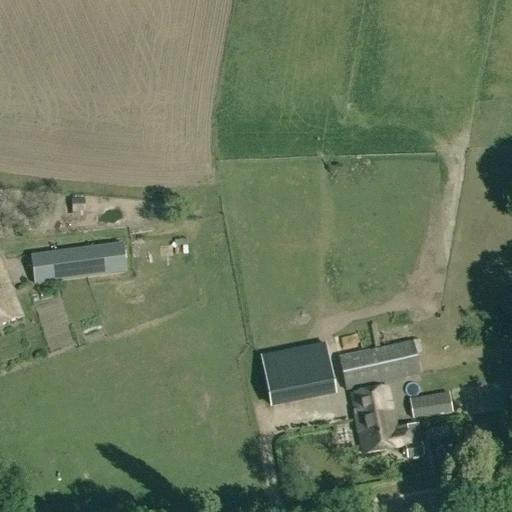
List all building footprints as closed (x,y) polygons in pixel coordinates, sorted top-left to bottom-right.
[(72,195),(72,201),(72,218),(84,217),(85,212),(85,201),(85,196),(72,195)] [(41,255),(45,287),(128,276),(125,244),(41,255)] [(0,328),(24,319),(1,261),(0,261),(0,328)] [(336,393),(421,375),(415,343),(341,358),(342,363),(330,365),(326,346),(263,359),(273,409),(337,396),(336,393)] [(390,391),(354,397),(364,457),(406,450),(408,463),(424,460),(418,428),(396,432),(390,391)] [(411,402),(415,424),(475,416),(471,392),(411,402)]
